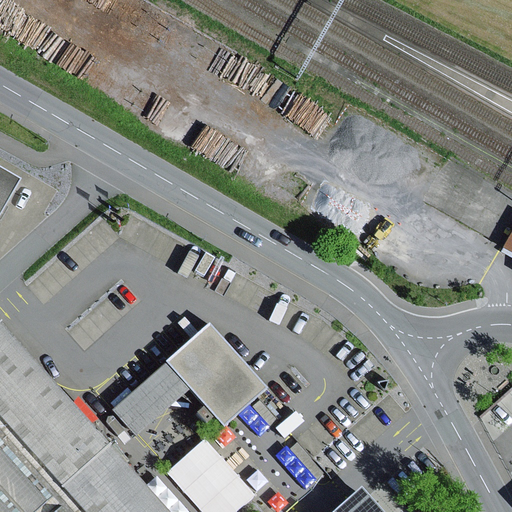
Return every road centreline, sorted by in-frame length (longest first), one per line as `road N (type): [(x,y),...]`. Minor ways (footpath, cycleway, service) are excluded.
road 1 (tertiary): [(117,152),(321,270),(422,350)]
road 2 (tertiary): [(422,350),(432,389),(498,511)]
road 3 (residential): [(117,152),(86,198),(0,279)]
road 4 (tertiary): [(0,85),(117,152)]
